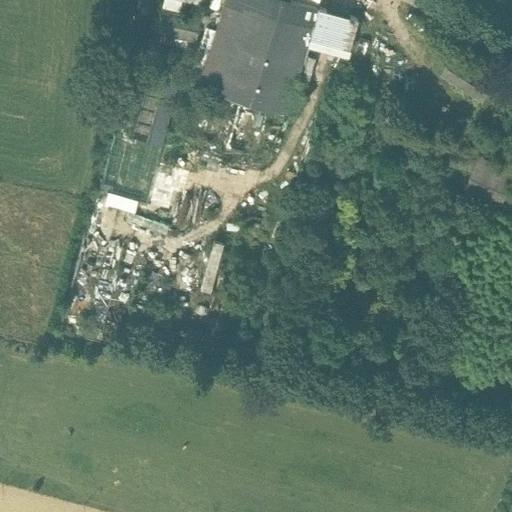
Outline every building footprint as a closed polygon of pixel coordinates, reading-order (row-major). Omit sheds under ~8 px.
[(205,0),(163,0),(163,5),(203,13),(205,0)] [(289,107),(317,5),(298,0),(225,0),(202,86),(225,92),(213,142),(258,154),(271,107),(287,111),(289,107)] [(158,32),(198,41),(202,17),(161,9),(158,32)] [(164,73),(142,139),(159,145),(181,79),(164,73)] [(511,179),(511,169),(478,155),(459,197),(497,213),(511,179)] [(214,288),(221,241),(206,238),(198,286),(214,288)]
